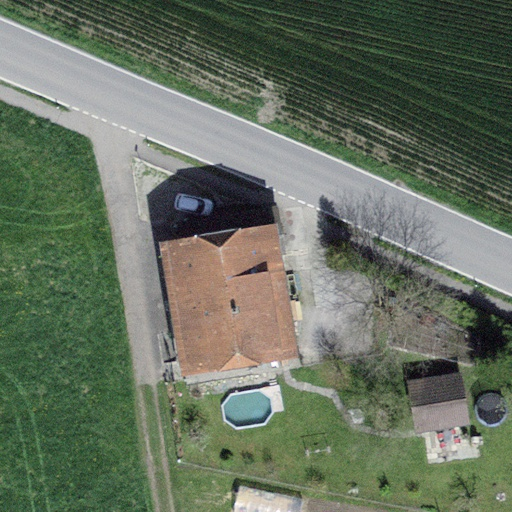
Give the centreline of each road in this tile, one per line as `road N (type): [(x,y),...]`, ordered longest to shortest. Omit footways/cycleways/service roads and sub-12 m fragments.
road 1 (tertiary): [(511,268),(0,47)]
road 2 (track): [(101,91),(162,511)]
